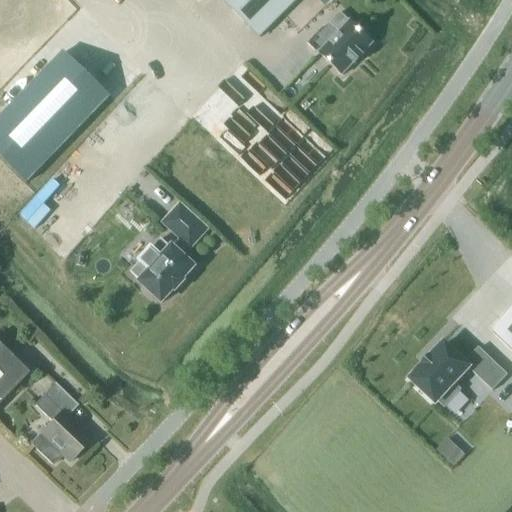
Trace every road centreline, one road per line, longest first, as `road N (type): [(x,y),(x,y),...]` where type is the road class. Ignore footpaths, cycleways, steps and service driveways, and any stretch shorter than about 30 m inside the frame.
road 1 (primary): [(369,260),(293,325),(208,424),(189,463)]
road 2 (primary): [(189,463),(353,296),(369,260)]
road 3 (primary): [(369,260),(511,75)]
road 4 (unclassified): [(205,60),(101,0)]
